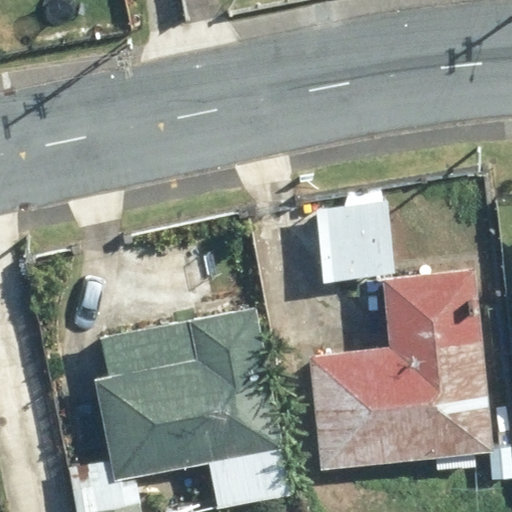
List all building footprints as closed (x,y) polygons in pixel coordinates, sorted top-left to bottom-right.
[(389,327),(311,334),(321,446),(494,431),(477,249),(383,258),(389,327)] [(257,286),(188,299),(189,304),(103,320),(110,356),(96,358),(98,365),(115,459),(134,456),(284,428),(257,286)] [(81,495),(93,493),(139,485),(134,456),(115,459),(98,365),(58,372),(81,495)] [(449,511),(386,454),(332,511),(449,511)] [(96,511),(144,511),(139,485),(93,493),(96,511)]
